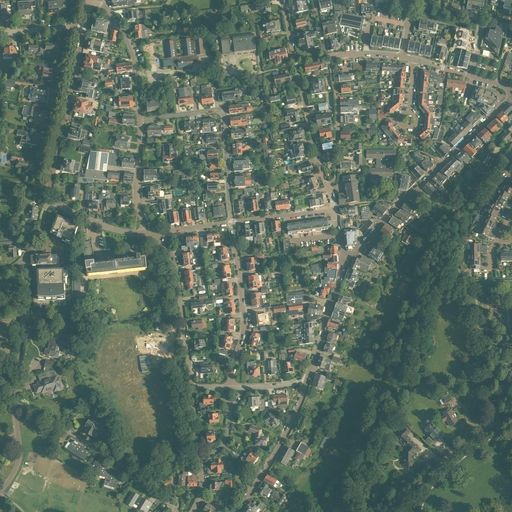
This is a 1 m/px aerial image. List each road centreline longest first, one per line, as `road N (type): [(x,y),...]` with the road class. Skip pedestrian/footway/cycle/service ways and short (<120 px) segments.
road 1 (residential): [(510,95),(342,260)]
road 2 (residential): [(333,209),(281,0)]
road 3 (residential): [(177,511),(131,471),(13,401)]
road 4 (residential): [(232,223),(221,112),(139,119)]
road 5 (residential): [(47,199),(84,27)]
road 6 (residential): [(228,386),(244,317),(232,223)]
road 7 (residential): [(190,387),(176,274),(160,231)]
road 8 (residential): [(389,511),(453,452),(511,416)]
road 9 (residential): [(305,379),(287,432),(230,511)]
road 10 (residential): [(139,119),(132,53),(112,15),(91,0)]
road 11 (residential): [(342,260),(305,379)]
